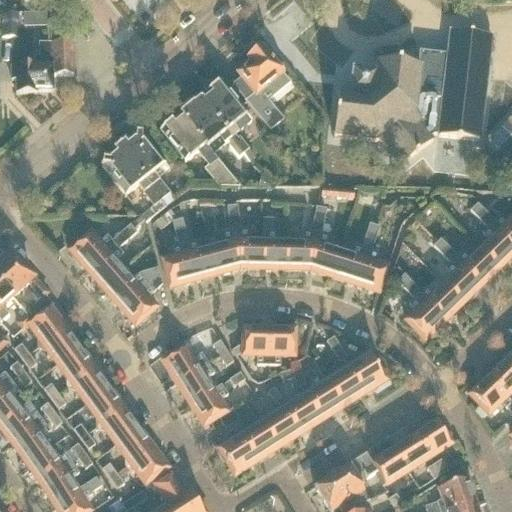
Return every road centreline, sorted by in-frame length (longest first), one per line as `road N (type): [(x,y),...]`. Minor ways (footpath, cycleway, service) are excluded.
road 1 (residential): [(438,388),(376,329),(296,301),(247,300),(199,311),(126,358)]
road 2 (tertiary): [(0,198),(151,69)]
road 3 (residential): [(126,358),(0,214)]
road 4 (residential): [(289,490),(438,388)]
road 5 (residential): [(216,511),(132,382),(126,358)]
road 6 (residential): [(508,511),(481,447),(438,388)]
